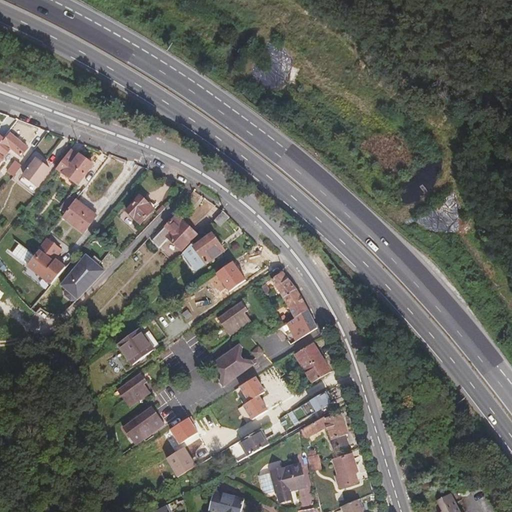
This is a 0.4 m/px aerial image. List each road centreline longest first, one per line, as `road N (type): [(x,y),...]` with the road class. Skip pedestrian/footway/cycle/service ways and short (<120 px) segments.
road 1 (trunk): [(0,13),(197,123),(312,216),(426,332),(511,438)]
road 2 (trunk): [(511,398),(382,244),(254,132),(148,58),(36,0)]
road 3 (secondary): [(396,511),(338,331),(270,230),(174,159),(0,93)]
road 4 (track): [(406,117),(511,291)]
road 5 (track): [(406,117),(301,14),(274,0)]
